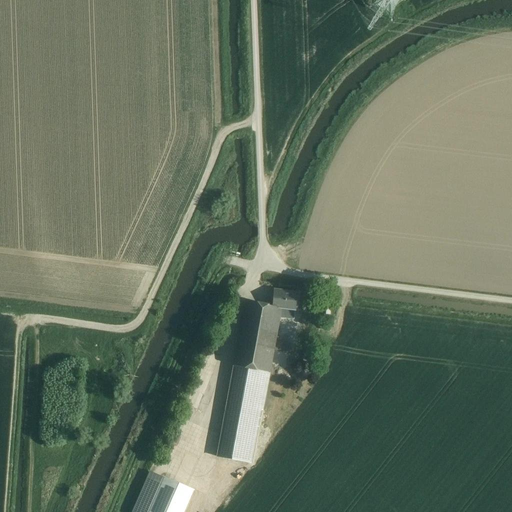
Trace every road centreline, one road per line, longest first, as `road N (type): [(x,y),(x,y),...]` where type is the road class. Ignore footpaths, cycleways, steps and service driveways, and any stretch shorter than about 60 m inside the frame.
road 1 (unclassified): [(511,302),(272,265),(263,244),(253,0)]
road 2 (unknown): [(268,259),(181,456)]
